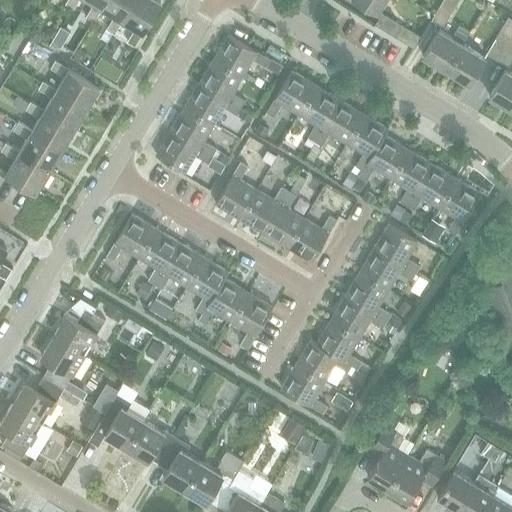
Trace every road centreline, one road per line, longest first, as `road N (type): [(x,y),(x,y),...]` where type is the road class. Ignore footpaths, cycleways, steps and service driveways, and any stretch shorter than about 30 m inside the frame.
road 1 (tertiary): [(511,160),(258,0)]
road 2 (residential): [(112,172),(312,290)]
road 3 (residential): [(0,356),(112,172)]
road 4 (residential): [(112,172),(213,0)]
